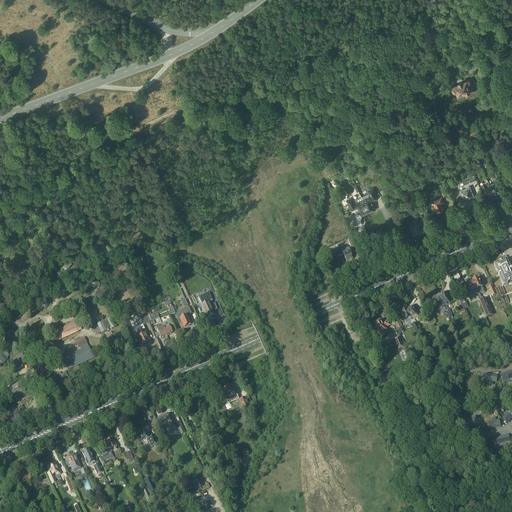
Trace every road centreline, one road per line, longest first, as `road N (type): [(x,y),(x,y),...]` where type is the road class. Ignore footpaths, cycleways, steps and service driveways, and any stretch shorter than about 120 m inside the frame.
road 1 (primary): [(0,451),(511,227)]
road 2 (track): [(0,183),(317,56),(429,0)]
road 3 (unclassified): [(0,115),(179,49),(255,0)]
road 4 (unknown): [(511,419),(479,429),(456,390),(472,369),(511,366)]
road 5 (unknown): [(94,81),(127,89),(146,84),(164,67),(165,26)]
